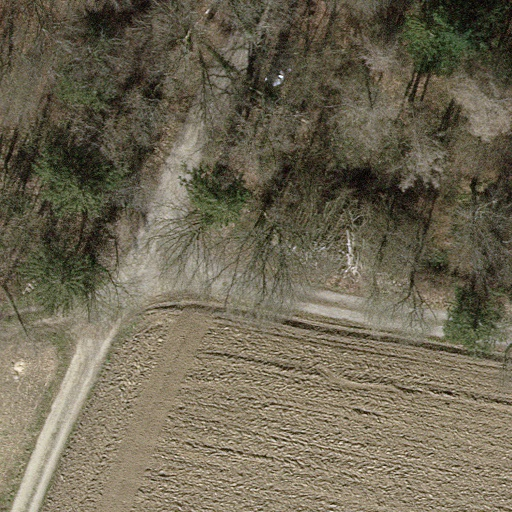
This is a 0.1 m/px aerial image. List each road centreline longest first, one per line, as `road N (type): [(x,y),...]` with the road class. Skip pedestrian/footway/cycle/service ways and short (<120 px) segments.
road 1 (track): [(511,332),(245,285),(124,288),(202,124),(277,0)]
road 2 (track): [(25,511),(124,288)]
road 3 (track): [(0,325),(124,288)]
